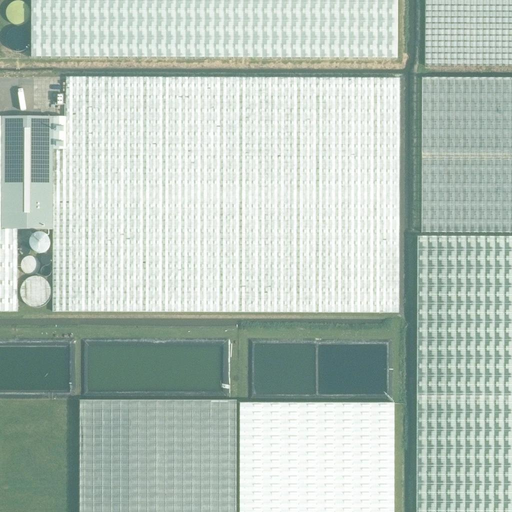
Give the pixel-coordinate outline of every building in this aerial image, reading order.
[(31,0),(31,58),(397,59),(397,0),(31,0)] [(511,0),(425,0),(425,67),(511,66),(511,0)] [(52,230),(53,312),(398,312),(399,79),(67,78),(66,117),(55,117),(52,230)] [(511,79),(422,79),(421,233),(511,232),(511,79)] [(0,312),(17,312),(17,229),(2,229),(2,117),(0,117),(0,312)] [(2,229),(17,229),(52,230),(55,117),(2,117),(2,229)] [(511,511),(511,237),(461,237),(417,238),(416,511),(511,511)] [(236,511),(237,401),(80,401),(80,511),(236,511)] [(393,511),(394,403),(241,403),(240,511),(393,511)]
